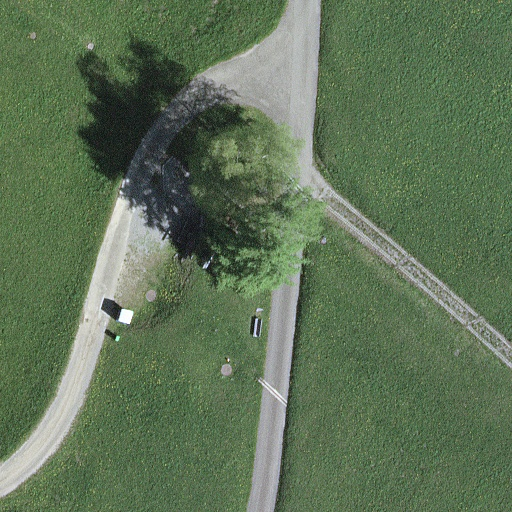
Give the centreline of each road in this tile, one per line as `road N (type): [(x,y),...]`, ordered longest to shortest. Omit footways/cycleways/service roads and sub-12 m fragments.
road 1 (track): [(313,60),(209,93),(151,151),(136,249),(70,433),(0,492)]
road 2 (track): [(270,511),(300,303),(317,0)]
road 3 (track): [(511,348),(307,170)]
